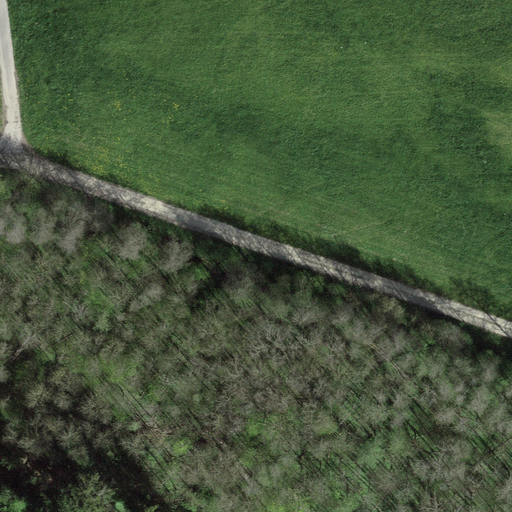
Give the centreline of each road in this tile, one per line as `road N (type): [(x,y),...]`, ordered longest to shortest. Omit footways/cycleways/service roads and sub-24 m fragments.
road 1 (track): [(0,151),(8,147),(53,174),(511,332)]
road 2 (unclassified): [(8,147),(0,9)]
